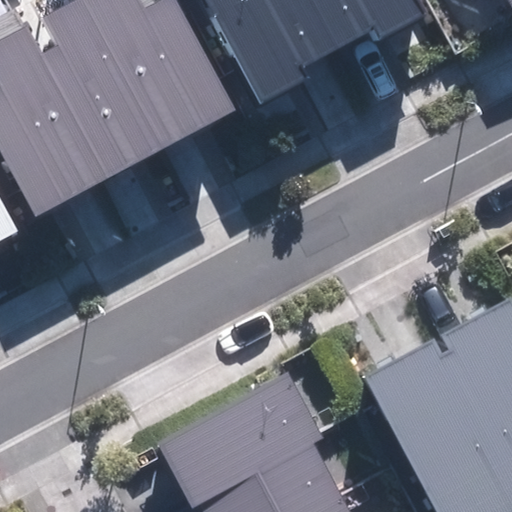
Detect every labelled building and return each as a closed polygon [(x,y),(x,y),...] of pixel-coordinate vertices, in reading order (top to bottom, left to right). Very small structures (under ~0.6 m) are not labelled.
[(0,154),(34,217),(238,107),(179,0),(161,0),(146,9),(141,0),(74,0),(43,17),(58,45),(43,53),(26,24),(0,37),(0,154)] [(203,0),(261,105),(308,80),(300,65),(371,27),(378,40),(424,16),(415,0),(203,0)] [(0,245),(21,235),(0,194),(0,245)] [(436,511),(511,511),(511,304),(509,299),(442,335),(449,349),(440,353),(432,339),(364,375),(436,511)] [(348,511),(312,443),(323,438),(289,374),(157,444),(193,510),(199,507),(201,511),(348,511)]
